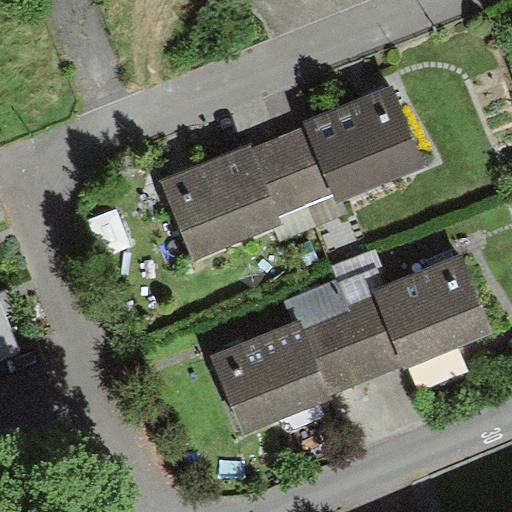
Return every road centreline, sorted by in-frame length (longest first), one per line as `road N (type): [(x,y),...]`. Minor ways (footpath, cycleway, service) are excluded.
road 1 (residential): [(449,0),(66,149),(32,209),(158,511)]
road 2 (residential): [(511,409),(253,511)]
